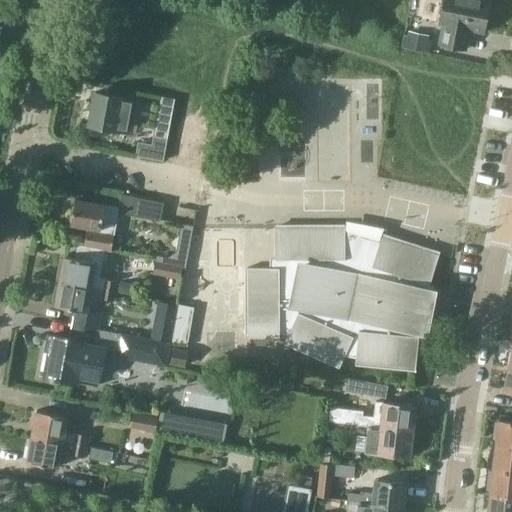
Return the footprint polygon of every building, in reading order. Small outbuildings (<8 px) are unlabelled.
[(444,0),(440,23),(444,23),(440,43),(466,49),(470,29),(484,32),(490,0),(444,0)] [(404,36),(404,38),(402,46),(403,47),(429,52),(432,41),(404,36)] [(89,125),(129,132),(135,99),(96,91),(89,125)] [(175,99),(161,96),(152,144),(138,142),(136,156),(163,161),(175,99)] [(120,207),(76,199),(71,224),(86,227),(83,245),(111,250),(119,213),(159,220),(163,201),(122,193),(120,207)] [(433,291),(428,290),(439,254),(382,236),(381,239),(345,228),(345,227),(276,227),(276,267),(248,267),(249,337),(287,337),(286,340),(341,364),(345,355),(357,356),(356,361),(416,367),(420,330),(425,331),(426,332),(435,290),(433,290),(433,291)] [(63,270),(61,280),(116,291),(125,293),(127,288),(122,282),(100,279),(103,262),(65,256),(65,259),(61,258),(59,269),(63,270)] [(183,266),(156,261),(153,272),(181,278),(183,266)] [(76,309),(74,322),(99,327),(102,313),(95,311),(97,300),(101,300),(102,298),(114,300),(116,291),(61,280),(59,291),(55,290),(53,301),(57,302),(56,305),(76,309)] [(172,343),(188,345),(195,307),(179,304),(172,343)] [(99,327),(74,322),(71,338),(51,335),(48,349),(52,350),(47,376),(98,386),(105,348),(104,348),(108,331),(99,329),(99,327)] [(174,331),(153,327),(151,338),(172,341),(174,331)] [(120,333),(117,351),(116,356),(154,363),(154,360),(167,362),(171,343),(120,333)] [(174,348),(171,362),(184,365),(187,350),(174,348)] [(366,382),(364,394),(386,398),(388,386),(366,382)] [(354,414),(352,423),(413,430),(416,405),(375,401),(373,416),(354,414)] [(37,410),(32,435),(64,441),(87,446),(89,435),(65,431),(67,416),(37,410)] [(134,413),(131,427),(156,432),(159,418),(134,413)] [(203,420),(185,416),(181,436),(199,439),(203,420)] [(496,435),(495,444),(511,446),(511,420),(500,419),(498,419),(498,422),(494,421),(493,433),(496,435)] [(410,456),(413,430),(352,423),(329,420),(328,429),(352,432),(351,433),(368,435),(366,451),(410,456)] [(64,441),(32,435),(27,461),(58,467),(60,453),(70,455),(70,454),(85,456),(87,446),(64,441)] [(511,446),(495,444),(492,468),(511,470),(511,446)] [(113,451),(92,447),(90,457),(111,461),(113,451)] [(334,464),(333,476),(355,478),(356,467),(334,464)] [(490,484),(489,493),(511,495),(511,470),(492,468),(492,471),(489,470),(487,482),(490,484)] [(348,494),(348,499),(373,503),(373,502),(404,506),(407,482),(376,479),(374,494),(361,492),(361,495),(348,494)] [(511,511),(511,495),(489,493),(487,511),(511,511)] [(373,503),(348,499),(346,511),(403,511),(404,506),(373,502),(373,503)]
